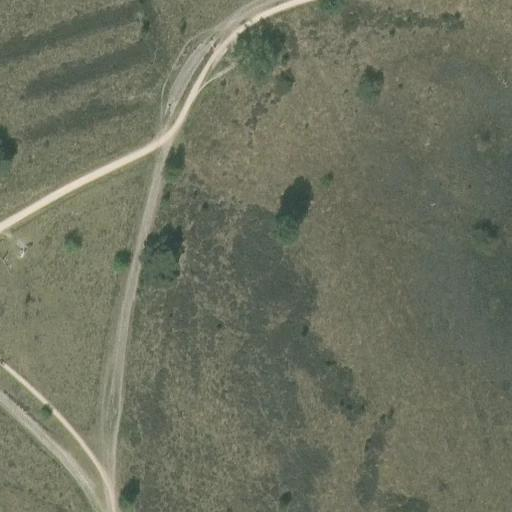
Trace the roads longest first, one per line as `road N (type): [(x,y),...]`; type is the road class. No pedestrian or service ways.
road 1 (track): [(168,136),(112,360),(109,487)]
road 2 (track): [(168,136),(202,57),(228,27),(279,0)]
road 3 (track): [(0,399),(104,511)]
